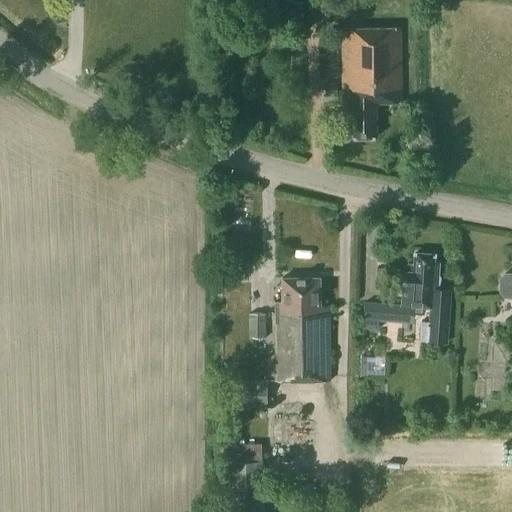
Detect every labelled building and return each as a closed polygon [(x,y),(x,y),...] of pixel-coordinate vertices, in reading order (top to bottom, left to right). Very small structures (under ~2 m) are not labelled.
[(377,102),(403,102),(402,29),(342,29),(343,93),(351,93),(351,136),(377,135),(377,102)] [(324,83),(324,93),(337,93),(337,84),(324,83)] [(447,343),(451,289),(437,288),(439,261),(435,261),(436,255),(416,253),(415,263),(409,263),(408,272),(404,272),(403,286),(402,302),(408,303),(408,305),(418,306),(418,303),(431,304),(430,321),(422,321),(420,341),(447,343)] [(276,380),(331,379),(330,305),(321,305),(321,277),(283,277),(283,300),(279,300),(279,313),(275,313),(276,380)] [(400,303),(364,300),(363,327),(378,329),(379,319),(413,321),(414,306),(400,305),(400,303)] [(267,336),(267,312),(249,312),(250,337),(267,336)] [(268,405),(267,380),(232,381),(233,406),(268,405)] [(240,444),(240,435),(222,436),(223,460),(228,460),(230,511),(235,511),(265,511),(262,443),(240,444)] [(415,443),(416,454),(443,453),(442,442),(415,443)] [(328,511),(329,492),(304,492),(304,511),(328,511)]
